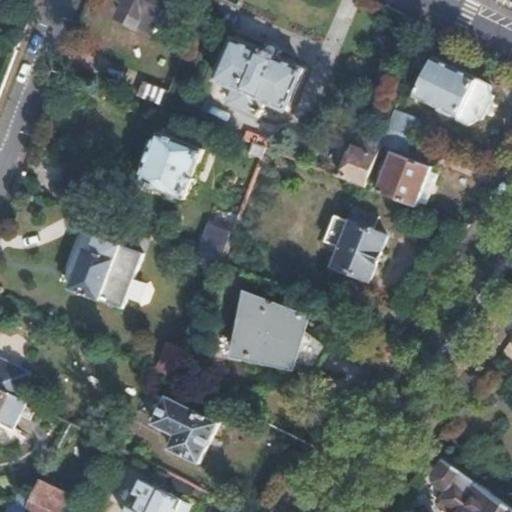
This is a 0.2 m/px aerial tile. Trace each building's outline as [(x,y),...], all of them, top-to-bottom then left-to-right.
[(157,25),(167,3),(171,4),(175,2),(176,0),(117,0),(123,2),(117,16),(118,21),(145,33),(151,32),(154,25),(157,25)] [(301,69),(232,39),(214,81),(233,89),(226,103),(257,117),(264,103),(282,111),(301,69)] [(489,92),(490,85),(433,58),(415,99),(457,118),(457,122),(467,126),(477,118),(481,120),(492,94),(489,92)] [(161,106),(167,92),(141,81),(135,96),(161,106)] [(259,130),(210,112),(204,128),(250,145),(252,146),(259,130)] [(403,150),(409,135),(385,125),(379,141),(403,150)] [(362,186),(377,145),(365,139),(369,130),(359,126),(352,145),(350,146),(337,177),(362,186)] [(184,201),(202,150),(157,134),(139,184),(184,201)] [(259,162),(263,150),(252,146),(250,145),(245,157),(259,162)] [(414,206),(427,166),(389,151),(373,191),(414,206)] [(349,271),(377,282),(393,241),(383,237),(389,223),(360,211),(355,226),(348,223),(338,250),(355,256),(349,271)] [(220,265),(231,236),(208,227),(197,257),(220,265)] [(67,292),(100,303),(120,249),(93,239),(88,253),(82,251),(67,292)] [(301,335),(307,318),(248,296),(234,357),(254,361),(276,365),(280,358),(313,370),(331,343),(318,337),(309,336),(301,335)] [(176,382),(185,357),(165,347),(158,362),(155,361),(152,370),(176,382)] [(28,375),(0,361),(0,392),(16,400),(28,375)] [(0,426),(4,429),(18,401),(16,400),(0,392),(0,426)] [(199,467),(219,425),(165,400),(153,426),(174,437),(167,451),(199,467)] [(511,511),(511,505),(503,499),(446,459),(435,474),(436,481),(451,491),(442,503),(455,511),(454,511),(511,511)] [(176,511),(180,502),(139,483),(133,496),(139,499),(132,511),(131,511),(127,510),(125,511),(176,511)] [(63,511),(70,498),(40,485),(31,502),(30,504),(45,511),(63,511)] [(30,504),(31,502),(17,497),(12,509),(18,511),(25,511),(28,506),(30,504)] [(187,511),(190,507),(180,502),(176,511),(187,511)]
